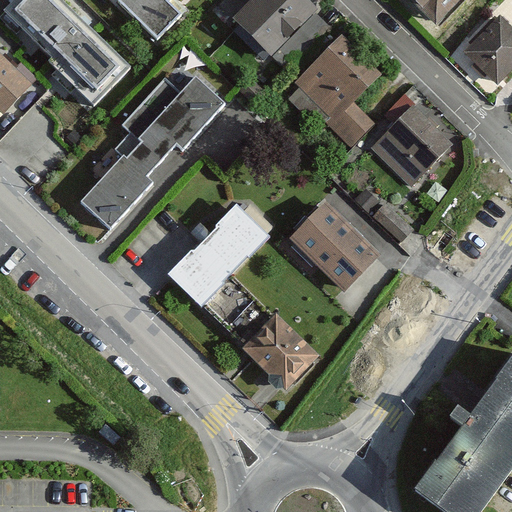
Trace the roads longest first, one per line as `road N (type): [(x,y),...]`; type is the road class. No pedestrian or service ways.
road 1 (unclassified): [(270,481),(220,416),(0,203)]
road 2 (residential): [(336,472),(357,457),(511,246)]
road 3 (residential): [(357,0),(511,150)]
